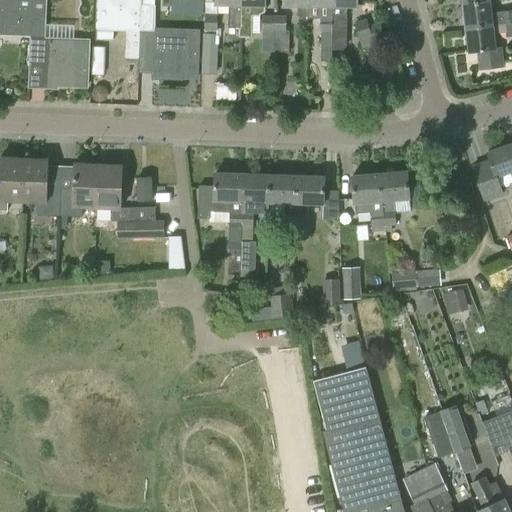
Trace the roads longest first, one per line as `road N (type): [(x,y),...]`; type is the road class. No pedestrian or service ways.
road 1 (residential): [(445,131),(375,138),(0,123)]
road 2 (residential): [(445,131),(402,0)]
